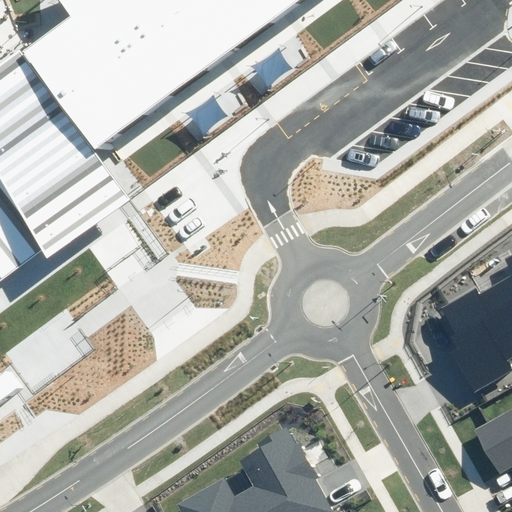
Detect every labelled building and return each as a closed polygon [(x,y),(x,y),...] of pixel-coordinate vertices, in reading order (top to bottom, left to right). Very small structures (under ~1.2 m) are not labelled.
[(91,0),(68,16),(19,51),(87,143),(294,0),(91,0)] [(68,16),(91,0),(58,0),(64,9),(68,16)] [(255,64),(248,65),(255,70),(261,77),(265,83),(267,90),(270,82),(278,76),(285,71),(294,68),(288,63),(283,56),(280,52),(279,46),(275,51),(269,56),(262,61),(255,64)] [(46,259),(105,216),(130,198),(87,143),(19,51),(0,65),(0,177),(42,251),(46,259)] [(190,111),(183,113),(189,117),(196,124),(199,130),(201,137),(205,130),(212,123),(219,119),(228,115),(223,110),(217,104),(215,99),(214,94),(210,98),(204,103),(196,108),(190,111)] [(0,280),(42,251),(0,177),(0,280)] [(450,350),(474,392),(511,370),(511,367),(508,361),(511,358),(511,256),(504,261),(511,274),(511,278),(482,295),(478,288),(442,309),(462,343),(450,350)] [(0,402),(19,388),(7,371),(0,375),(0,402)] [(511,465),(511,408),(475,429),(499,472),(511,465)] [(333,511),(290,430),(241,456),(257,486),(234,498),(224,479),(179,503),(183,511),(333,511)]
